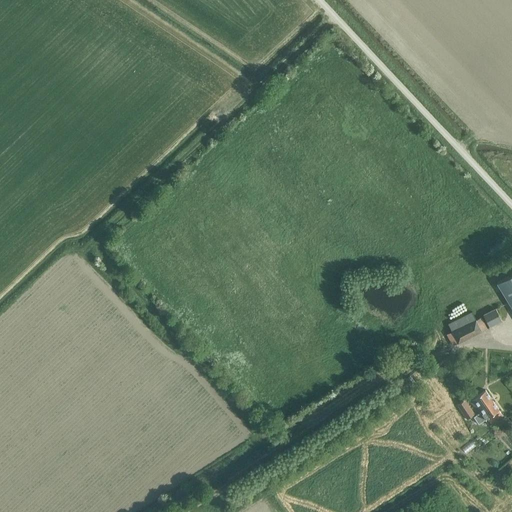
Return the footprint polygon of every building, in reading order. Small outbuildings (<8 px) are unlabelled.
[(511,307),(511,274),(497,283),(511,307)] [(489,326),(501,320),(496,309),(484,315),(489,326)] [(452,345),(486,328),(481,318),(476,320),(472,312),(449,324),(452,331),(447,334),(452,345)] [(494,421),(502,415),(485,391),(471,400),(480,413),(474,417),(479,424),(490,416),(494,421)] [(468,418),(475,414),(465,400),(458,404),(468,418)]
